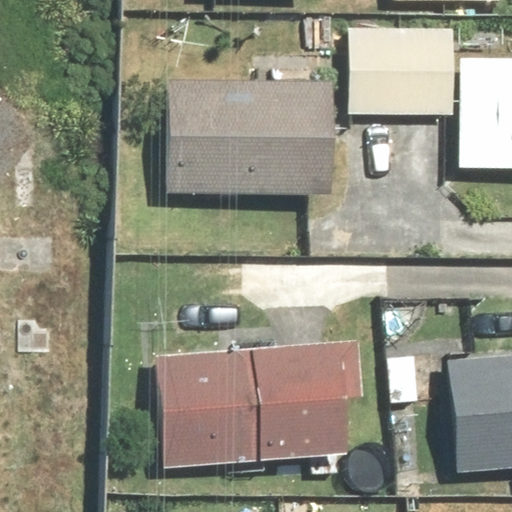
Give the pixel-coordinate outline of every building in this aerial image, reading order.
[(187,0),(187,7),(308,9),(307,0),(187,0)] [(484,0),(379,0),(379,14),(484,16),(484,0)] [(336,37),(334,124),(439,126),(441,40),(336,37)] [(511,76),(448,75),(446,179),(511,180),(511,76)] [(312,98),(155,95),(153,210),(309,213),(312,98)] [(424,354),(385,354),(386,410),(425,410),(424,354)] [(332,368),(145,364),(143,476),(329,479),(332,368)] [(511,372),(432,374),(435,483),(511,480),(511,372)]
